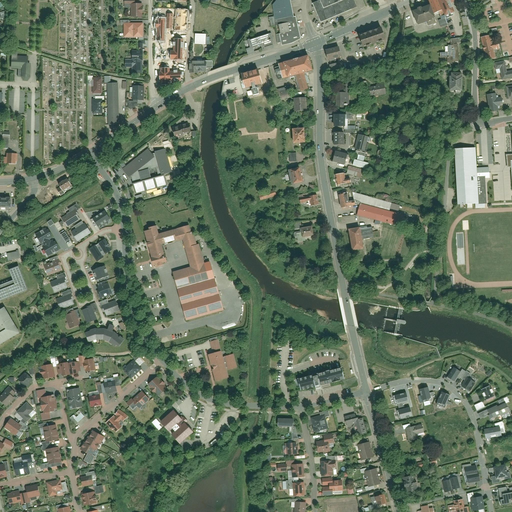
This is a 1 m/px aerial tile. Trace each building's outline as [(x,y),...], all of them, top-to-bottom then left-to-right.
[(132,18),(143,18),(143,4),(136,4),(135,0),(125,0),(125,7),(132,7),(132,18)] [(279,43),(301,39),(295,13),(293,14),(289,0),(271,0),(275,15),(268,16),(270,24),(275,23),(279,43)] [(320,24),(356,8),(353,0),(319,0),(311,4),(320,24)] [(428,0),(433,14),(442,10),(438,0),(428,0)] [(450,3),(455,1),(454,0),(438,0),(442,10),(445,16),(454,12),(450,3)] [(428,3),(411,9),(416,25),(426,22),(427,26),(435,23),(428,3)] [(185,31),(187,11),(177,10),(175,30),(185,31)] [(443,18),(437,20),(440,27),(446,25),(443,18)] [(165,19),(158,19),(158,21),(156,21),(156,29),(157,29),(157,41),(164,41),(165,19)] [(129,23),(123,23),(123,38),(142,38),(143,23),(129,23)] [(381,27),(358,36),(364,51),(368,49),(366,46),(376,42),(378,46),(382,44),(381,42),(386,40),(381,27)] [(208,45),(208,34),(196,33),(196,44),(208,45)] [(266,47),(274,45),(269,33),(247,41),(250,52),(260,48),(259,46),(264,44),(266,47)] [(447,61),(456,60),(455,43),(458,43),(458,37),(446,38),(447,61)] [(490,37),(481,39),(485,57),(495,55),(494,52),(499,51),(497,42),(491,43),(490,37)] [(170,51),(170,60),(182,60),(183,40),(174,40),(174,51),(170,51)] [(341,48),(326,51),(328,62),(331,61),(331,64),(337,63),(337,59),(343,58),(341,48)] [(132,74),(144,74),(145,52),(134,51),(134,60),(126,60),(125,68),(132,68),(132,74)] [(510,60),(511,59),(511,51),(503,54),(504,59),(509,57),(510,60)] [(299,94),(308,91),(306,85),(309,84),(306,75),(312,73),(307,55),(278,63),(283,80),(294,77),(299,94)] [(25,81),(30,81),(32,78),(32,64),(29,63),(30,57),(13,56),(13,70),(19,70),(19,77),(23,77),(25,81)] [(211,68),(211,61),(190,62),(190,73),(198,73),(197,71),(206,71),(206,68),(211,68)] [(502,79),(511,77),(511,69),(506,71),(504,62),(494,64),(495,69),(499,68),(502,79)] [(340,74),(338,64),(330,65),(332,75),(340,74)] [(444,88),(458,89),(460,68),(446,67),(444,88)] [(159,72),(159,81),(161,81),(161,85),(171,85),(170,81),(181,80),(180,72),(169,72),(169,68),(161,68),(161,72),(159,72)] [(258,71),(240,77),(244,91),(262,85),(258,71)] [(95,78),(94,78),(94,81),(94,94),(104,94),(103,78),(95,78)] [(111,125),(121,125),(120,83),(112,83),(109,83),(111,125)] [(385,94),(384,85),(368,87),(369,96),(385,94)] [(138,102),(144,102),(145,87),(133,87),(132,102),(138,102)] [(488,115),(499,113),(498,108),(504,107),(502,99),(498,100),(496,92),(484,95),(488,115)] [(349,105),(349,95),(335,95),(335,105),(349,105)] [(296,112),(307,112),(307,106),(306,98),(295,98),(296,112)] [(97,100),(94,100),(95,114),(105,113),(104,101),(104,99),(97,100)] [(345,115),(332,114),(332,126),(347,127),(347,121),(353,121),(354,112),(345,112),(345,115)] [(173,136),(190,131),(187,122),(171,127),(173,136)] [(304,127),(291,129),(293,144),(305,143),(304,127)] [(334,145),(344,145),(344,130),(334,130),(334,145)] [(369,138),(358,135),(354,150),(365,152),(369,138)] [(454,149),(457,204),(486,203),(485,178),(490,178),(489,167),(477,167),(476,148),(454,149)] [(146,149),(120,169),(127,177),(129,175),(152,157),(146,149)] [(171,171),(164,149),(151,153),(152,157),(155,168),(158,175),(162,174),(171,171)] [(335,150),(332,161),(344,164),(346,153),(335,150)] [(15,154),(5,153),(4,163),(15,164),(15,154)] [(152,157),(129,175),(146,169),(155,168),(152,157)] [(361,178),(363,171),(349,166),(346,174),(361,178)] [(132,183),(149,178),(146,169),(129,175),(132,183)] [(303,183),(299,169),(286,172),(290,187),(303,183)] [(337,188),(351,185),(350,180),(345,180),(344,173),(335,175),(337,188)] [(132,183),(135,194),(165,185),(162,174),(158,175),(149,178),(132,183)] [(62,190),(70,186),(66,178),(56,184),(58,188),(52,191),(54,196),(57,194),(59,197),(64,194),(62,190)] [(261,200),(276,195),(274,189),(259,194),(261,200)] [(347,193),(337,195),(340,211),(355,208),(354,205),(353,201),(349,202),(347,193)] [(398,217),(400,214),(389,212),(391,203),(356,193),(353,201),(354,205),(358,206),(356,216),(372,220),(397,226),(398,217)] [(319,206),(316,194),(299,197),(300,204),(307,202),(309,208),(319,206)] [(0,205),(9,205),(9,196),(0,195),(0,205)] [(75,202),(54,216),(57,220),(60,217),(66,227),(79,219),(74,211),(79,208),(75,202)] [(105,211),(92,219),(98,228),(111,220),(105,211)] [(311,233),(309,222),(298,224),(298,219),(287,220),(288,226),(297,224),(298,229),(294,230),(295,241),(307,239),(306,234),(311,233)] [(142,224),(152,260),(164,257),(159,239),(182,233),(190,263),(170,269),(175,285),(208,276),(198,239),(195,240),(192,227),(189,227),(187,220),(158,229),(155,220),(142,224)] [(69,231),(75,241),(90,232),(84,223),(82,224),(74,228),(69,231)] [(359,227),(348,229),(351,250),(363,248),(361,240),(373,238),(372,228),(359,231),(359,227)] [(59,248),(47,228),(35,235),(47,255),(59,248)] [(68,232),(64,234),(67,242),(72,240),(68,232)] [(95,244),(103,255),(111,250),(103,238),(95,244)] [(95,244),(87,249),(96,262),(104,257),(103,255),(95,244)] [(18,251),(7,253),(8,260),(20,258),(18,251)] [(47,273),(60,267),(56,257),(58,256),(56,252),(48,256),(49,259),(42,262),(47,273)] [(105,266),(91,271),(95,281),(109,276),(105,266)] [(0,298),(27,289),(18,267),(10,270),(14,277),(0,283),(0,298)] [(48,278),(51,288),(65,283),(61,274),(65,273),(64,269),(55,271),(56,275),(48,278)] [(107,283),(96,287),(101,298),(111,293),(107,283)] [(59,308),(74,302),(69,291),(71,290),(69,285),(60,289),(61,293),(54,297),(59,308)] [(105,313),(117,308),(113,298),(100,303),(102,310),(104,309),(105,313)] [(84,320),(96,315),(93,308),(97,307),(94,300),(89,302),(90,304),(80,308),(84,320)] [(4,306),(0,307),(0,342),(19,331),(4,306)] [(66,326),(78,322),(76,316),(81,314),(78,306),(60,312),(66,326)] [(83,329),(86,339),(94,336),(101,336),(107,338),(113,344),(124,335),(112,327),(114,322),(108,321),(106,325),(99,324),(92,326),(83,329)] [(207,351),(216,377),(229,373),(227,367),(237,364),(233,351),(223,355),(216,334),(207,337),(211,350),(207,351)] [(82,357),(84,368),(94,366),(92,355),(82,357)] [(121,366),(129,375),(141,365),(133,356),(121,366)] [(56,373),(77,370),(75,358),(65,360),(65,359),(54,360),(56,373)] [(41,376),(54,373),(51,361),(38,364),(41,376)] [(306,385),(342,375),(338,362),(302,371),(306,385)] [(453,368),(447,378),(454,383),(460,373),(453,368)] [(25,384),(32,377),(24,369),(17,376),(25,384)] [(145,382),(157,393),(166,384),(154,373),(145,382)] [(105,390),(116,388),(115,378),(112,379),(111,374),(103,376),(105,390)] [(467,378),(462,387),(470,392),(475,384),(467,378)] [(90,403),(103,401),(100,380),(95,381),(96,389),(88,391),(90,403)] [(0,396),(5,402),(17,391),(8,381),(3,385),(5,388),(0,392),(0,396)] [(82,403),(78,384),(66,387),(69,405),(82,403)] [(489,386),(480,391),(486,401),(494,397),(489,386)] [(56,407),(53,391),(44,392),(43,387),(34,389),(35,396),(38,395),(41,409),(38,409),(40,416),(50,414),(49,409),(56,407)] [(423,402),(431,400),(428,387),(419,389),(423,402)] [(124,400),(131,407),(135,404),(137,406),(148,396),(141,389),(132,397),(130,395),(124,400)] [(436,404),(444,408),(450,395),(442,392),(436,404)] [(395,405),(408,401),(406,393),(393,396),(395,405)] [(16,409),(25,418),(35,410),(31,406),(33,403),(28,398),(17,408),(16,409)] [(474,410),(483,406),(480,401),(472,405),(474,410)] [(508,411),(503,402),(494,407),(498,413),(499,415),(508,411)] [(494,407),(493,404),(484,409),(489,418),(498,413),(494,407)] [(104,420),(114,431),(122,423),(117,419),(120,416),(122,418),(125,415),(117,407),(104,420)] [(313,428),(328,426),(325,414),(329,413),(328,407),(318,409),(319,413),(311,415),(313,428)] [(399,419),(412,416),(410,407),(397,411),(399,419)] [(72,417),(77,424),(87,416),(81,410),(78,412),(80,415),(78,417),(76,414),(72,417)] [(483,410),(476,413),(478,418),(486,415),(483,410)] [(176,432),(172,435),(180,443),(193,432),(186,425),(187,424),(181,417),(180,418),(174,411),(161,422),(169,431),(172,428),(176,432)] [(353,432),(364,430),(361,413),(355,414),(354,411),(343,413),(345,423),(351,422),(353,432)] [(3,423),(15,431),(21,422),(9,414),(3,423)] [(277,426),(294,427),(294,419),(278,418),(277,426)] [(49,436),(57,435),(54,421),(46,423),(46,420),(37,422),(41,443),(50,441),(49,436)] [(415,431),(422,429),(421,422),(410,425),(409,422),(403,423),(404,426),(396,427),(398,433),(404,432),(406,438),(416,435),(415,431)] [(499,427),(485,430),(487,440),(501,438),(499,427)] [(79,446),(92,452),(94,447),(96,448),(102,435),(90,429),(85,439),(83,438),(79,446)] [(327,441),(333,439),(331,430),(322,431),(323,436),(314,438),(317,452),(329,449),(327,441)] [(8,448),(12,440),(4,436),(2,440),(0,439),(0,449),(2,446),(8,448)] [(354,457),(355,461),(365,458),(364,455),(370,453),(366,438),(360,439),(359,437),(350,440),(351,444),(356,443),(359,456),(354,457)] [(285,452),(298,451),(297,438),(284,439),(285,452)] [(39,460),(40,466),(61,462),(57,441),(51,443),(50,441),(41,443),(44,459),(39,460)] [(12,460),(14,472),(29,469),(27,459),(32,458),(31,451),(20,453),(21,458),(12,460)] [(319,460),(321,473),(335,472),(333,455),(324,455),(324,460),(319,460)] [(287,474),(302,473),(305,473),(304,460),(296,461),(296,458),(266,460),(266,466),(275,465),(275,471),(287,470),(287,474)] [(0,476),(8,474),(4,459),(0,460),(0,476)] [(361,483),(362,488),(372,485),(371,481),(376,480),(372,466),(368,467),(366,463),(355,467),(357,471),(361,469),(365,482),(361,483)] [(79,475),(80,482),(91,480),(90,475),(95,474),(93,465),(85,466),(86,469),(83,470),(84,474),(79,475)] [(475,465),(463,467),(464,475),(465,474),(477,472),(475,465)] [(509,476),(507,465),(495,467),(497,478),(509,476)] [(402,488),(414,485),(411,470),(398,473),(402,488)] [(477,472),(465,474),(467,482),(479,480),(478,472),(477,472)] [(320,483),(322,493),(332,492),(332,488),(342,487),(340,476),(331,478),(331,475),(321,476),(322,483),(320,483)] [(43,479),(46,493),(56,491),(55,486),(61,485),(62,489),(66,488),(64,477),(60,478),(60,476),(43,479)] [(456,476),(449,478),(452,490),(459,488),(456,476)] [(289,491),(302,490),(301,479),(292,480),(292,477),(284,477),(285,486),(288,486),(289,491)] [(449,478),(442,480),(445,492),(452,490),(449,478)] [(28,494),(39,492),(36,482),(25,485),(25,488),(18,490),(18,488),(6,490),(9,501),(18,498),(19,501),(29,498),(28,494)] [(80,491),(83,503),(95,501),(93,491),(103,489),(101,482),(92,484),(93,488),(80,491)] [(368,505),(384,500),(380,489),(367,493),(370,501),(367,502),(368,505)] [(510,499),(509,492),(499,494),(500,499),(497,499),(498,505),(508,503),(508,499),(510,499)] [(485,510),(482,496),(470,498),(472,511),(485,510)] [(304,511),(305,498),(292,498),(290,511),(304,511)] [(462,499),(453,501),(454,511),(464,511),(465,511),(462,499)] [(55,503),(57,511),(70,511),(67,500),(55,503)]
